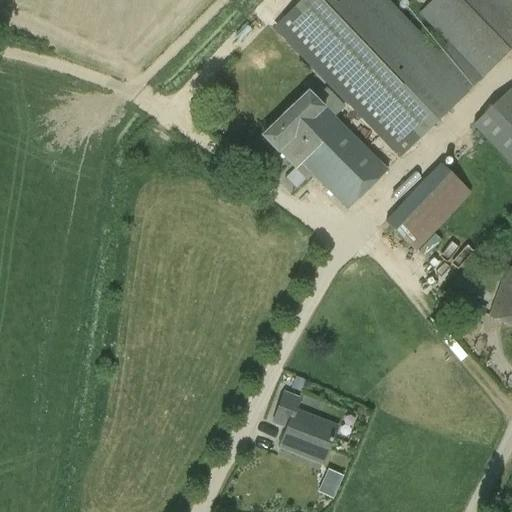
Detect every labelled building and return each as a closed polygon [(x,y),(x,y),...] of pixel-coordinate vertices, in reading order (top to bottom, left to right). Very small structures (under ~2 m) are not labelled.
[(401,157),(511,52),(511,0),(434,0),(420,15),(448,47),(438,55),(385,0),(301,0),(275,25),(401,157)] [(511,92),(508,88),(471,125),(511,166),(511,92)] [(314,101),(312,99),(307,94),(261,138),(277,155),(279,154),(295,171),(306,183),(311,178),(346,213),(387,172),(334,119),(345,108),(327,89),(314,101)] [(415,254),(470,195),(439,166),(383,224),(415,254)] [(503,282),(502,282),(487,318),(511,328),(511,271),(508,270),(503,282)] [(482,327),(479,326),(486,311),(456,295),(448,313),(465,321),(460,330),(476,338),(482,327)] [(284,395),(272,423),(287,429),(279,449),(296,455),(298,451),(324,461),(336,429),(295,413),(299,402),(284,395)]
